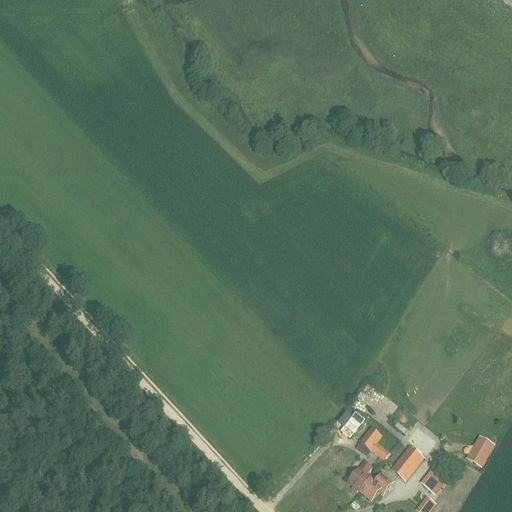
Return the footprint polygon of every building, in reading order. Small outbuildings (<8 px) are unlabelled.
[(364,421),(355,414),(341,432),(350,439),(364,421)] [(390,455),(390,454),(377,444),(382,438),(371,429),(360,443),(371,452),(384,462),(390,455)] [(480,438),(468,460),(481,468),(494,446),(480,438)] [(410,450),(392,472),(400,478),(405,482),(411,474),(423,460),(410,450)] [(348,483),(348,484),(353,488),(352,490),(356,494),(358,492),(359,493),(370,480),(365,476),(371,468),(364,463),(348,483)] [(435,469),(422,484),(437,496),(450,481),(435,469)] [(370,480),(359,493),(371,502),(378,493),(383,497),(388,491),(387,490),(392,483),(391,482),(381,474),(374,483),(370,480)] [(422,504),(432,511),(437,505),(427,498),(422,504)]
